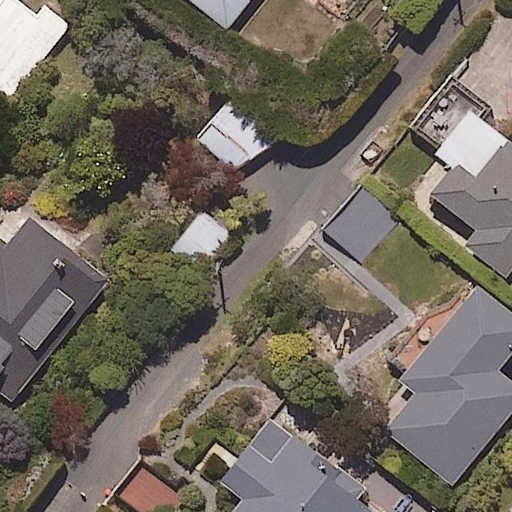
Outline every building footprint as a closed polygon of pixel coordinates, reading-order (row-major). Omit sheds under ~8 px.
[(0,0),(0,86),(21,101),(78,21),(51,1),(40,15),(18,0),(0,0)] [(262,0),(175,0),(232,41),(262,0)] [(491,116),(452,86),(418,132),(446,153),(413,197),(473,242),(466,252),(502,279),(511,265),(511,154),(480,131),(491,116)] [(269,147),(227,109),(194,146),(236,184),(269,147)] [(101,270),(35,217),(13,245),(0,234),(0,387),(4,391),(101,270)] [(511,364),(511,329),(475,299),(398,392),(413,404),(389,433),(455,489),(511,420),(511,393),(498,382),(511,364)] [(378,511),(269,431),(220,497),(239,511),(378,511)]
